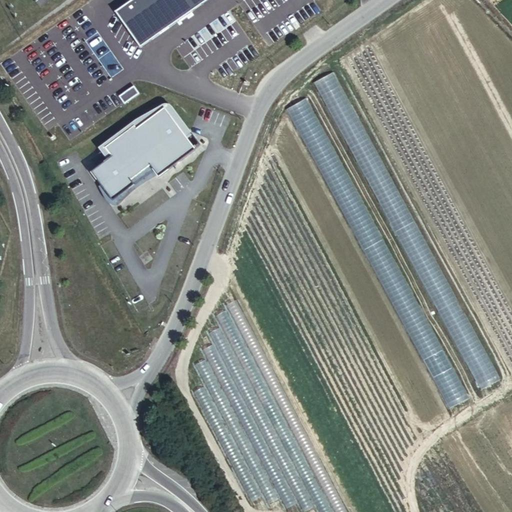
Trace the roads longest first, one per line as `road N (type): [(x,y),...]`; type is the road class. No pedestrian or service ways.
road 1 (unclassified): [(153,365),(258,109),(289,71),(386,0)]
road 2 (secondary): [(77,375),(62,353),(33,257)]
road 3 (secondary): [(0,136),(19,178),(33,257)]
road 4 (secondary): [(33,257),(18,379)]
